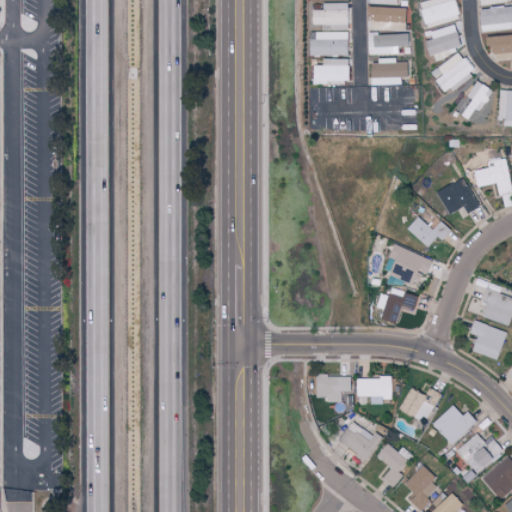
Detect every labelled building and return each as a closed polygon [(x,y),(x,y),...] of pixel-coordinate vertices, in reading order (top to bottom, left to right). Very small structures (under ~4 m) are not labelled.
[(424,30),(458,19),(451,0),(427,0),(415,4),(424,30)] [(346,3),(322,3),(322,10),(311,10),(311,25),(346,26),(346,3)] [(511,29),(511,6),(480,10),(482,33),(511,29)] [(406,8),(370,7),(370,30),(405,31),(406,8)] [(426,32),(429,40),(423,41),(429,60),(460,51),(451,24),(426,32)] [(346,56),(346,32),(315,32),(315,40),(308,40),(308,56),(346,56)] [(407,47),(407,35),(369,35),(369,55),(399,55),(399,47),(407,47)] [(489,60),(511,59),(511,35),(488,36),(489,60)] [(432,81),(442,94),(471,72),(457,53),(436,69),(440,75),(432,81)] [(347,82),(347,59),(322,59),(322,66),(312,66),(312,83),(347,82)] [(371,61),(372,86),(405,85),(405,63),(396,63),(396,60),(371,61)] [(477,112),(491,92),(476,81),(465,97),(469,101),(459,115),(466,120),(473,110),(477,112)] [(511,126),(511,91),(497,91),(496,118),(502,118),(501,126),(511,126)] [(497,184),(498,195),(511,193),(507,159),(488,162),(489,169),(474,171),(476,187),(497,184)] [(466,214),(478,209),(466,179),(436,190),(446,216),(464,209),(466,214)] [(405,229),(426,248),(436,237),(440,241),(449,231),(432,216),(424,224),(417,217),(405,229)] [(387,258),(393,261),(388,275),(415,287),(420,274),(425,276),(431,261),(392,245),(387,258)] [(511,315),(511,297),(484,290),(481,301),(486,303),(481,318),(509,326),(511,315)] [(414,310),(417,300),(388,291),(380,320),(396,325),(402,306),(414,310)] [(497,360),(506,332),(473,321),(469,334),(477,336),(472,352),(497,360)] [(351,377),(316,376),(316,398),(327,398),(327,402),(342,403),(343,392),(351,392),(351,377)] [(391,379),(356,378),(356,397),(369,397),(369,405),(382,405),(382,400),(391,400),(391,379)] [(438,401),(409,388),(399,410),(428,423),(438,401)] [(453,446),(477,423),(467,412),(463,417),(454,407),(433,425),(453,446)] [(367,462),(382,440),(353,422),(339,443),(367,462)] [(483,443),(477,435),(458,449),(475,472),(502,452),(491,437),(483,443)] [(381,479),(393,488),(403,476),(399,473),(408,461),(388,444),(377,457),(390,468),(381,479)] [(481,478),(499,502),(511,491),(511,462),(508,457),(481,478)] [(409,504),(421,511),(440,479),(418,466),(405,487),(415,493),(409,504)] [(456,511),(463,506),(452,494),(433,511),(456,511)]
